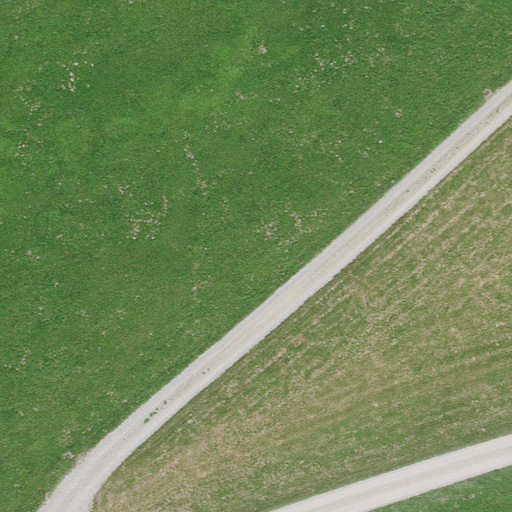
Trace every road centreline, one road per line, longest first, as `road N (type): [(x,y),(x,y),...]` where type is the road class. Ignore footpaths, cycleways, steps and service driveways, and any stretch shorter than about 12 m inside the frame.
road 1 (track): [(511,100),(65,511)]
road 2 (track): [(511,465),(360,511)]
